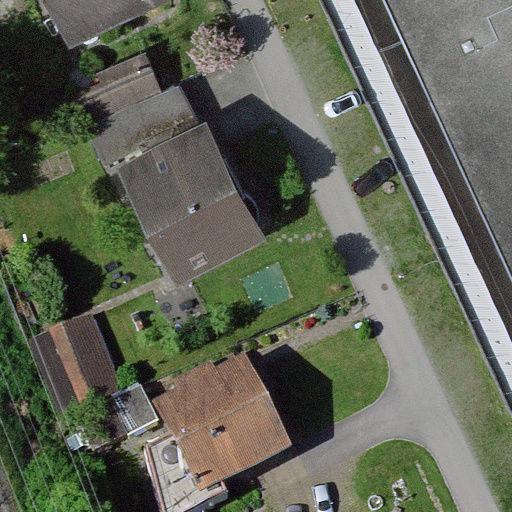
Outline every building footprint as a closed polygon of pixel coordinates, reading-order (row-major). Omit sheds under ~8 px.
[(163,0),(54,0),(73,41),(163,0)] [(511,0),(383,0),(511,277),(511,0)] [(107,98),(162,83),(152,47),(97,62),(107,98)] [(266,238),(209,122),(124,164),(182,280),(266,238)] [(120,400),(91,327),(26,354),(42,395),(72,383),(85,415),(120,400)] [(156,421),(172,454),(147,464),(160,511),(227,511),(224,501),(293,467),(247,375),(220,388),(215,378),(177,396),(183,408),(156,421)]
